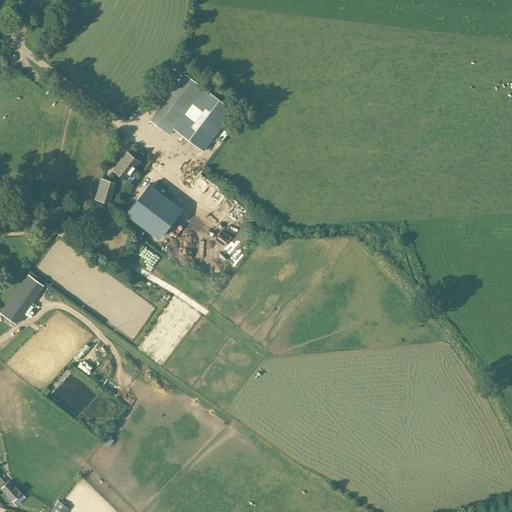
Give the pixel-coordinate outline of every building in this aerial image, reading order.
[(22,11),(27,0),(13,0),(11,5),(22,11)] [(23,61),(19,64),(37,84),(41,81),(23,61)] [(205,89),(174,129),(204,152),(234,112),(205,89)] [(139,162),(127,153),(114,170),(126,180),(139,162)] [(109,204),(111,195),(105,193),(108,181),(102,179),(95,200),(109,204)] [(150,185),(128,214),(159,238),(181,210),(150,185)] [(0,313),(16,325),(32,303),(16,291),(0,313)] [(0,478),(0,490),(1,490),(12,502),(22,493),(10,481),(6,485),(0,478)]
